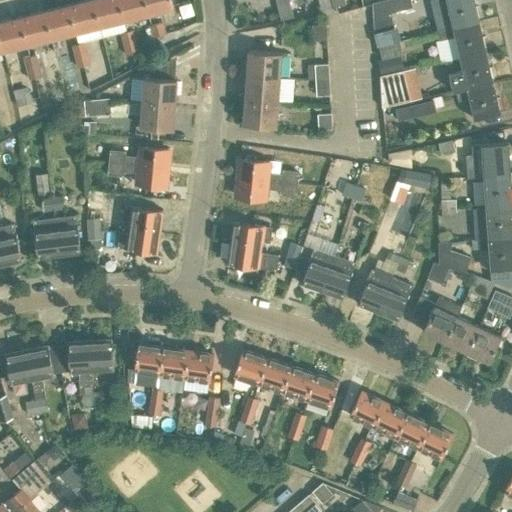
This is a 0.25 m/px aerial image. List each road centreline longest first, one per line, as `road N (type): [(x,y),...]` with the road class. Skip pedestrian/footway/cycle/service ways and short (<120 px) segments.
road 1 (residential): [(187,299),(303,328),(502,419)]
road 2 (residential): [(187,299),(213,78),(211,0)]
road 3 (residential): [(0,309),(72,296),(187,299)]
